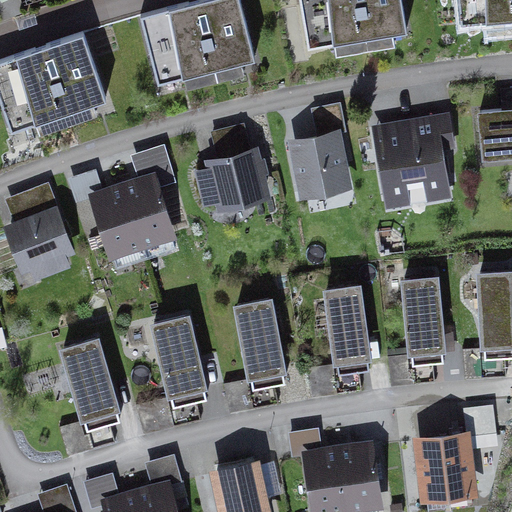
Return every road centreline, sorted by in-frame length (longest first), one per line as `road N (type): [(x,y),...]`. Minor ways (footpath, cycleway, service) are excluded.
road 1 (residential): [(511,387),(379,397),(220,427),(40,479),(18,476),(0,439)]
road 2 (residential): [(0,187),(199,119),(335,89),(511,64)]
road 3 (residential): [(142,0),(0,44)]
